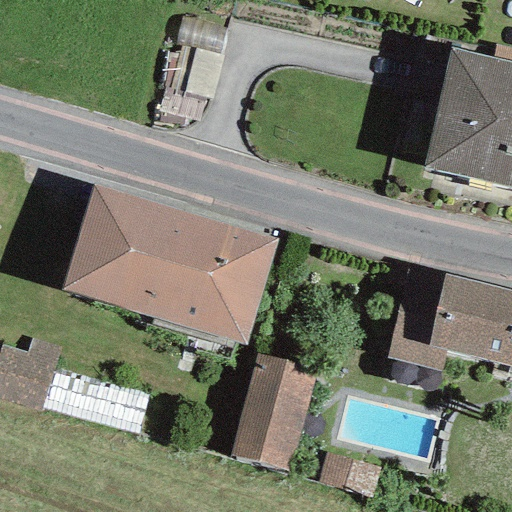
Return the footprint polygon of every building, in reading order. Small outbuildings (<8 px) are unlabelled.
[(511,63),(511,48),(494,44),(491,59),(511,63)] [(511,63),(491,59),(451,49),(424,167),(511,187),(511,63)] [(275,239),(93,184),(62,290),(246,345),(275,239)] [(444,276),(406,269),(386,358),(441,370),(445,350),(428,346),(444,276)] [(511,291),(444,276),(428,346),(445,350),(511,367),(511,291)] [(27,353),(0,346),(0,347),(0,398),(38,409),(55,349),(30,342),(27,353)] [(313,369),(255,354),(229,456),(287,471),(313,369)] [(374,482),(324,468),(317,492),(367,507),(374,482)]
